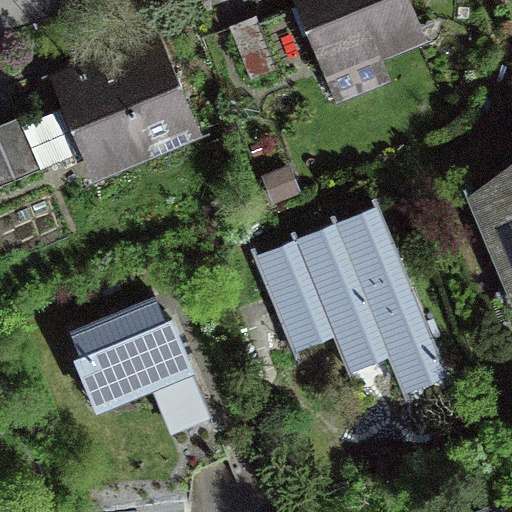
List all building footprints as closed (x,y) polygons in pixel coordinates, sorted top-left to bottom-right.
[(295,0),(335,99),(392,76),(383,54),(428,36),(413,0),(295,0)] [(274,72),(253,19),(226,30),(248,83),(274,72)] [(93,65),(57,80),(93,164),(189,123),(153,39),(93,65)] [(17,113),(0,120),(0,181),(39,166),(17,113)] [(511,178),(477,193),(511,277),(511,178)] [(253,251),(295,347),(333,331),(349,367),(388,351),(404,389),(450,369),(376,198),(253,251)] [(72,347),(96,403),(195,364),(172,306),(164,309),(155,287),(69,321),(79,344),(72,347)] [(444,511),(511,511),(501,488),(444,511)]
